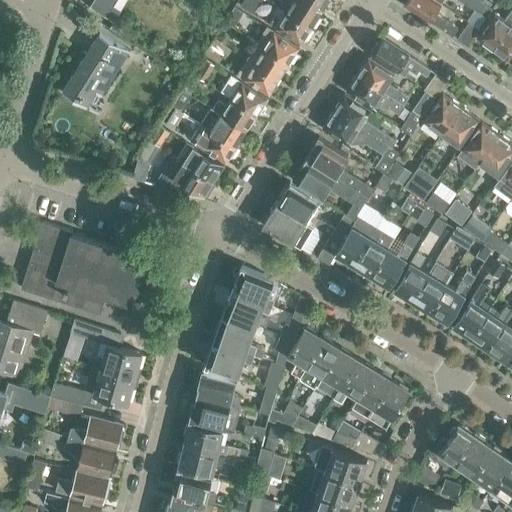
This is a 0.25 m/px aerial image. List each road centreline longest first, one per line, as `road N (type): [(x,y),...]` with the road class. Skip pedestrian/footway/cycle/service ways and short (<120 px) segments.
road 1 (residential): [(226,232),(144,511)]
road 2 (residential): [(226,232),(369,1)]
road 3 (residential): [(453,370),(226,232)]
road 4 (residential): [(226,232),(0,161)]
road 5 (residential): [(511,101),(369,1)]
road 6 (residential): [(453,370),(388,511)]
road 7 (residential): [(0,157),(44,16)]
